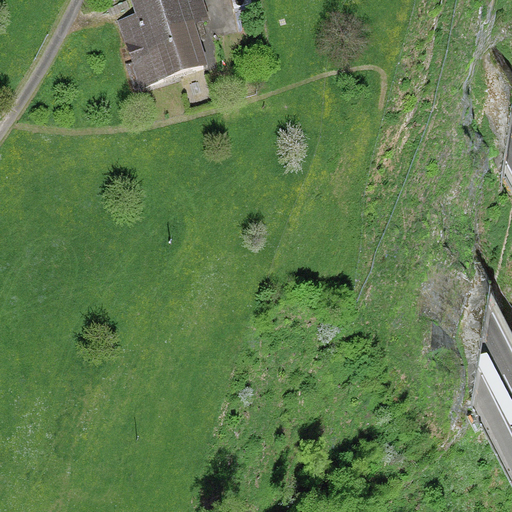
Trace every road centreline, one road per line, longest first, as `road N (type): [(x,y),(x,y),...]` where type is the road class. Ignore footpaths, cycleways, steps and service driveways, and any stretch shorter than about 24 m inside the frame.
road 1 (motorway): [(300,0),(511,392)]
road 2 (motorway): [(511,134),(441,0)]
road 3 (track): [(0,127),(77,0)]
